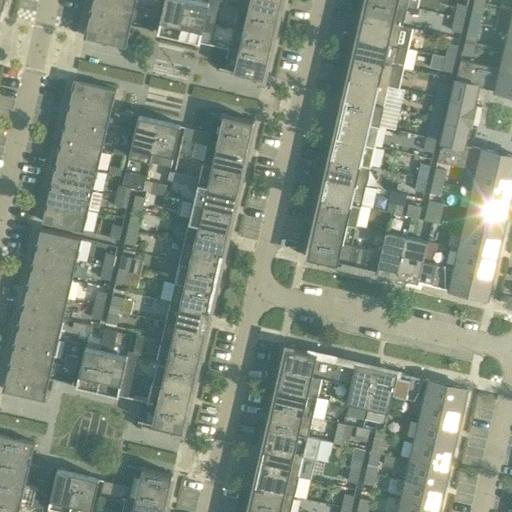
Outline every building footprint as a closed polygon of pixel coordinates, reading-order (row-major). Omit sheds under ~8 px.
[(96,0),(94,0),(90,20),(132,29),(136,9),(96,0)] [(96,0),(136,9),(138,0),(96,0)] [(158,36),(180,41),(189,1),(182,0),(166,0),(159,35),(158,35),(158,36)] [(180,41),(201,45),(204,31),(207,16),(209,6),(195,3),(195,0),(182,0),(189,1),(180,41)] [(280,0),(241,0),(239,11),(278,21),(283,1),(280,0)] [(369,0),(368,0),(364,20),(403,29),(408,9),(369,0)] [(369,0),(408,9),(409,6),(417,8),(418,0),(369,0)] [(209,6),(207,16),(216,18),(220,3),(215,2),(210,1),(209,6)] [(455,19),(465,22),(468,8),(449,4),(446,17),(455,19)] [(475,4),(471,24),(480,26),(485,6),(475,4)] [(146,18),(157,21),(159,14),(147,11),(146,18)] [(239,11),(235,31),(274,40),(278,21),(239,11)] [(207,16),(204,31),(213,33),(216,18),(207,16)] [(465,22),(455,19),(452,33),(462,35),(465,22)] [(132,29),(90,20),(88,32),(89,32),(87,41),(127,50),(132,29)] [(364,20),(360,40),(399,49),(403,29),(364,20)] [(471,24),(466,44),(476,46),(480,26),(471,24)] [(204,31),(201,45),(210,47),(213,33),(204,31)] [(235,31),(230,51),(269,60),(274,40),(235,31)] [(360,40),(355,60),(394,68),(399,49),(360,40)] [(476,46),(466,44),(463,56),(473,58),(476,46)] [(449,46),(446,59),(456,61),(459,48),(449,46)] [(269,60),(230,51),(226,71),(220,70),(220,71),(263,81),(263,82),(264,82),(269,60)] [(511,74),(511,53),(506,53),(502,71),(502,72),(511,74)] [(456,61),(446,59),(443,73),(453,75),(456,61)] [(355,60),(351,80),(390,89),(394,68),(355,60)] [(478,89),(497,94),(502,72),(502,71),(462,62),(451,110),(439,164),(479,173),(479,172),(484,151),(465,147),(469,129),(471,130),(473,121),(476,107),(474,107),(478,89)] [(511,97),(511,74),(502,72),(497,94),(511,97)] [(351,80),(346,100),(385,109),(390,89),(351,80)] [(74,92),(71,104),(113,114),(117,93),(77,84),(75,92),(74,92)] [(440,86),(437,99),(447,102),(450,88),(440,86)] [(437,99),(432,120),(442,122),(447,102),(437,99)] [(346,100),(342,120),(381,129),(385,109),(346,100)] [(71,104),(67,124),(108,134),(113,114),(71,104)] [(209,146),(248,154),(255,124),(210,114),(210,115),(215,116),(211,135),(197,132),(194,144),(208,147),(209,146)] [(131,158),(152,163),(161,124),(139,119),(139,120),(131,158)] [(342,120),(337,140),(376,149),(381,129),(342,120)] [(432,120),(428,139),(438,142),(442,122),(432,120)] [(67,124),(62,144),(104,153),(108,134),(67,124)] [(161,124),(152,163),(173,168),(181,130),(182,130),(182,129),(161,124)] [(119,136),(130,139),(132,132),(120,129),(119,136)] [(194,144),(197,132),(186,130),(184,142),(194,144)] [(438,142),(428,139),(418,137),(415,150),(425,152),(425,153),(434,155),(438,142)] [(337,140),(333,159),(372,168),(376,149),(337,140)] [(62,144),(57,164),(99,173),(104,153),(62,144)] [(204,165),(243,174),(248,154),(209,146),(208,147),(204,165)] [(114,156),(126,159),(127,152),(116,149),(114,156)] [(479,172),(511,179),(511,157),(484,151),(479,172)] [(333,159),(328,180),(367,188),(372,168),(333,159)] [(57,164),(53,184),(94,193),(99,173),(57,164)] [(184,186),(199,189),(200,185),(239,194),(243,174),(204,165),(201,181),(186,177),(184,186)] [(422,166),(419,179),(429,181),(432,168),(422,166)] [(110,176),(121,178),(123,172),(111,169),(110,176)] [(437,170),(434,183),(444,185),(447,173),(437,170)] [(479,173),(474,192),(511,200),(511,196),(511,179),(479,172),(479,173)] [(169,182),(184,186),(186,177),(171,174),(169,182)] [(124,189),(138,192),(140,182),(126,179),(124,189)] [(429,181),(419,179),(416,193),(425,195),(429,181)] [(328,180),(323,199),(362,208),(367,188),(328,180)] [(444,185),(434,183),(431,195),(441,197),(444,185)] [(53,184),(48,204),(90,213),(94,193),(53,184)] [(152,195),(166,198),(168,189),(154,185),(152,195)] [(199,189),(195,205),(234,214),(239,194),(200,185),(199,189)] [(120,189),(118,198),(130,201),(132,192),(120,189)] [(474,192),(470,212),(507,220),(511,200),(474,192)] [(393,194),(390,204),(405,207),(407,197),(393,194)] [(130,201),(118,198),(116,208),(128,211),(130,201)] [(134,212),(143,214),(146,201),(137,198),(134,212)] [(323,199),(319,219),(358,228),(362,208),(323,199)] [(425,222),(440,226),(444,206),(430,203),(425,222)] [(90,213),(48,204),(44,225),(85,234),(90,213)] [(405,207),(390,204),(388,214),(402,217),(405,207)] [(195,205),(191,225),(229,234),(234,214),(195,205)] [(407,218),(420,221),(422,209),(410,207),(407,218)] [(470,212),(465,232),(502,240),(507,220),(470,212)] [(132,219),(129,232),(139,235),(142,221),(132,219)] [(319,219),(314,239),(353,248),(354,247),(358,228),(319,219)] [(191,225),(186,245),(225,254),(229,234),(191,225)] [(111,240),(121,242),(123,230),(114,228),(111,240)] [(42,232),(37,253),(79,263),(83,242),(42,232)] [(139,235),(129,232),(126,246),(136,248),(139,235)] [(465,232),(461,252),(497,260),(502,240),(465,232)] [(370,251),(365,273),(399,280),(408,240),(387,235),(383,254),(370,251)] [(311,260),(357,271),(362,249),(354,247),(353,248),(314,239),(309,261),(311,261),(311,260)] [(447,291),(446,268),(434,265),(425,263),(429,244),(408,240),(399,280),(447,291)] [(439,244),(430,242),(429,244),(425,263),(434,265),(439,244)] [(186,245),(181,265),(220,274),(225,254),(186,245)] [(362,249),(357,271),(365,273),(370,251),(362,249)] [(456,270),(456,271),(493,280),(497,260),(461,252),(456,270)] [(37,253),(33,273),(74,283),(79,263),(37,253)] [(107,256),(105,269),(114,271),(117,259),(107,256)] [(123,259),(120,272),(130,274),(133,261),(123,259)] [(181,265),(177,285),(216,294),(220,274),(181,265)] [(447,291),(452,292),(456,271),(456,270),(446,268),(447,291)] [(114,271),(105,269),(102,281),(111,283),(114,271)] [(456,271),(452,292),(488,301),(493,280),(456,271)] [(130,274),(120,272),(117,286),(127,288),(130,274)] [(33,273),(28,293),(70,303),(74,283),(33,273)] [(177,285),(172,305),(211,314),(216,294),(177,285)] [(28,293),(24,313),(65,323),(70,303),(28,293)] [(98,296),(95,308),(105,311),(108,298),(98,296)] [(114,298),(111,312),(121,314),(124,301),(114,298)] [(172,305),(168,325),(207,334),(211,314),(172,305)] [(105,311),(95,308),(93,321),(102,323),(105,311)] [(121,314),(111,312),(108,325),(118,328),(121,314)] [(24,313),(19,333),(61,342),(65,323),(24,313)] [(74,332),(86,334),(87,328),(76,325),(74,332)] [(168,325),(163,345),(202,354),(207,334),(168,325)] [(107,332),(104,343),(117,345),(119,335),(107,332)] [(19,333),(15,353),(56,362),(61,342),(19,333)] [(139,339),(135,355),(139,356),(139,357),(143,358),(147,341),(139,339)] [(99,394),(120,398),(123,384),(127,369),(129,359),(114,356),(117,345),(104,343),(102,353),(108,355),(99,394)] [(163,345),(159,365),(198,374),(202,354),(163,345)] [(288,346),(283,368),(322,377),(322,378),(330,380),(335,358),(289,347),(289,346),(288,346)] [(77,389),(99,394),(108,355),(102,353),(87,350),(78,388),(77,389)] [(15,353),(10,373),(51,382),(56,362),(15,353)] [(129,359),(127,369),(136,371),(139,357),(139,356),(135,355),(130,354),(129,359)] [(68,357),(66,365),(78,367),(80,360),(68,357)] [(343,359),(335,358),(330,380),(338,381),(343,359)] [(377,367),(343,359),(338,381),(351,384),(347,403),(368,408),(377,367)] [(65,371),(77,374),(78,367),(66,365),(65,371)] [(159,365),(154,385),(193,394),(198,374),(159,365)] [(425,378),(377,367),(368,408),(389,413),(393,394),(415,399),(425,378)] [(283,368),(279,388),(318,397),(322,378),(322,377),(283,368)] [(127,369),(123,384),(133,386),(136,371),(127,369)] [(51,382),(10,373),(7,385),(9,385),(7,394),(47,403),(51,382)] [(430,379),(425,378),(415,399),(425,401),(430,379)] [(467,388),(430,379),(425,401),(462,409),(467,388)] [(123,384),(120,398),(129,401),(133,386),(123,384)] [(154,385),(150,405),(189,413),(193,394),(154,385)] [(279,388),(274,408),(313,417),(318,397),(279,388)] [(457,429),(462,409),(425,401),(421,421),(457,429)] [(189,413),(150,405),(145,424),(140,423),(140,424),(183,434),(182,435),(184,435),(189,413)] [(274,408),(269,427),(308,436),(313,417),(274,408)] [(453,449),(457,429),(421,421),(416,441),(453,449)] [(339,422),(336,432),(351,436),(353,426),(339,422)] [(315,459),(320,439),(308,436),(269,427),(265,447),(304,456),(315,459)] [(355,438),(361,440),(364,428),(358,427),(355,438)] [(364,428),(361,440),(367,441),(370,430),(364,428)] [(371,451),(386,454),(390,434),(376,431),(371,451)] [(351,436),(336,432),(334,442),(348,446),(351,436)] [(0,455),(31,463),(36,442),(0,434),(0,455)] [(448,469),(453,449),(416,441),(411,460),(448,469)] [(265,447),(260,467),(299,476),(304,456),(265,447)] [(354,454),(351,467),(361,469),(364,456),(354,454)] [(400,457),(386,454),(383,464),(398,467),(400,457)] [(0,455),(0,476),(26,483),(31,463),(0,455)] [(369,458),(366,471),(376,473),(379,460),(369,458)] [(443,489),(448,469),(411,460),(407,480),(443,489)] [(126,497),(127,494),(166,503),(173,474),(128,464),(128,465),(133,466),(129,485),(124,484),(115,482),(112,494),(126,497)] [(260,467),(256,487),(295,496),(299,476),(260,467)] [(361,469),(351,467),(348,481),(358,483),(361,469)] [(49,508),(66,511),(69,511),(79,474),(57,469),(57,470),(58,470),(49,508)] [(376,473),(366,471),(364,483),(374,485),(376,473)] [(79,474),(69,511),(91,511),(99,479),(100,480),(100,479),(79,474)] [(0,476),(0,497),(22,503),(26,483),(0,476)] [(37,486),(48,488),(50,482),(38,479),(37,486)] [(102,492),(112,494),(115,482),(104,480),(102,492)] [(439,509),(443,489),(407,480),(402,500),(439,509)] [(256,487),(251,507),(272,511),(291,511),(295,496),(256,487)] [(345,493),(342,507),(352,509),(355,496),(345,493)] [(127,494),(126,497),(122,511),(163,511),(166,503),(127,494)] [(0,497),(0,511),(19,511),(22,503),(0,497)] [(360,498),(357,511),(362,511),(367,511),(370,500),(360,498)] [(32,506),(44,508),(45,502),(34,499),(32,506)] [(437,511),(439,509),(402,500),(399,511),(437,511)]
